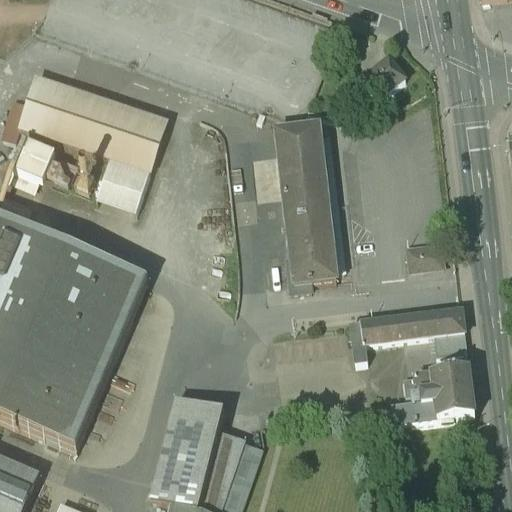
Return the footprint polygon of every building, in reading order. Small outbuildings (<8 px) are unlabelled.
[(391,63),(364,86),(382,107),(408,84),(408,83),(420,73),(411,62),(398,73),(391,63)] [(166,128),(37,85),(33,98),(71,111),(162,141),(166,128)] [(405,94),(393,98),(396,108),(408,104),(405,94)] [(71,111),(33,98),(20,139),(58,151),(71,111)] [(334,110),(314,103),(310,115),(330,121),(334,110)] [(23,114),(10,110),(0,142),(0,147),(12,151),(23,114)] [(162,141),(71,111),(58,151),(149,181),(162,141)] [(317,135),(276,140),(291,268),(286,268),(290,300),(311,297),(310,292),(336,288),(317,135)] [(52,166),(20,153),(8,182),(40,194),(43,187),(45,188),(51,190),(51,191),(65,197),(67,191),(68,191),(70,189),(73,195),(86,200),(92,185),(79,180),(73,181),(75,176),(58,169),(55,176),(49,174),(52,166)] [(147,292),(0,229),(0,427),(76,460),(147,292)] [(441,251),(407,255),(410,283),(444,279),(441,251)] [(462,319),(350,332),(355,372),(368,370),(365,352),(434,344),(436,365),(467,360),(462,319)] [(469,378),(403,386),(405,404),(412,403),(413,414),(392,416),(394,435),(474,425),(469,378)] [(224,422),(176,410),(151,508),(165,511),(242,511),(262,457),(218,444),(224,422)] [(373,418),(351,421),(353,440),(375,437),(373,418)] [(0,511),(29,511),(40,488),(0,470),(0,511)]
